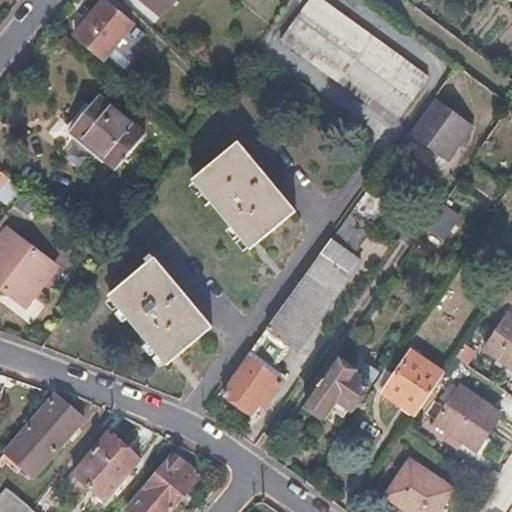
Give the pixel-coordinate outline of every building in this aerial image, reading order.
[(139,13),(123,0),(103,0),(75,35),(105,59),(134,23),(132,22),(139,13)] [(173,0),(144,0),(162,15),(173,0)] [(324,0),(305,0),(278,38),(393,121),(427,74),(324,0)] [(97,96),(70,131),(118,166),(144,132),(97,96)] [(455,140),(418,114),(392,150),(430,176),(455,140)] [(240,141),(193,179),(249,248),(296,209),(240,141)] [(387,199),(367,184),(352,206),(372,220),(387,199)] [(35,202),(23,193),(14,205),(26,214),(35,202)] [(457,201),(444,193),(419,231),(431,239),(457,201)] [(55,266),(7,229),(0,238),(0,286),(25,305),(55,266)] [(360,257),(331,236),(250,349),(273,367),(290,343),(312,326),(360,257)] [(157,258),(111,297),(167,364),(213,326),(157,258)] [(511,313),(510,312),(486,348),(511,365),(511,313)] [(247,353),(250,356),(284,382),(287,378),(273,367),(250,349),(247,353)] [(444,372),(412,350),(383,392),(416,414),(444,372)] [(377,368),(356,354),(348,366),(369,380),(377,368)] [(284,382),(250,356),(224,392),(253,414),(265,398),(269,402),(284,382)] [(348,366),(335,356),(305,402),(326,416),(338,398),(351,407),(369,380),(348,366)] [(502,414),(461,386),(436,422),(478,450),(502,414)] [(83,421),(56,398),(6,456),(32,479),(83,421)] [(142,457),(113,432),(74,477),(103,501),(142,457)] [(152,472),(156,476),(126,511),(170,511),(196,482),(189,476),(192,472),(173,456),(164,466),(160,462),(152,472)] [(437,511),(453,488),(410,460),(385,496),(408,511),(437,511)] [(5,489),(0,494),(0,511),(24,511),(28,508),(5,489)]
